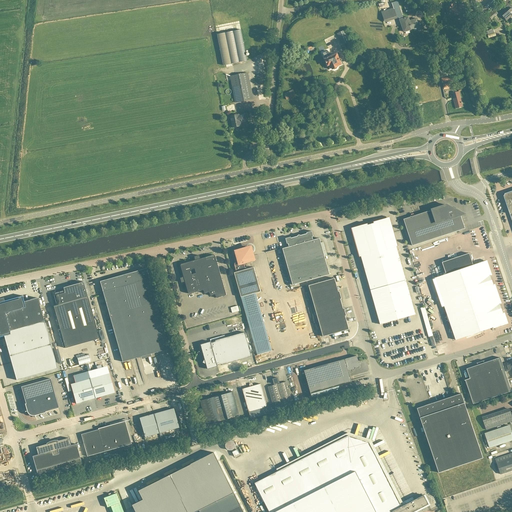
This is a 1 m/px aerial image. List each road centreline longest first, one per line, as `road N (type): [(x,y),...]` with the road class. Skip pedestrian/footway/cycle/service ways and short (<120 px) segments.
road 1 (trunk): [(0,240),(429,153)]
road 2 (unclassified): [(0,222),(268,166)]
road 3 (unknown): [(89,263),(136,437),(178,432),(173,392)]
road 4 (unclassified): [(11,439),(201,384)]
road 5 (unknown): [(368,413),(291,434),(242,461),(253,511)]
road 6 (unclassified): [(365,339),(374,368),(392,374),(511,335)]
road 7 (unclassified): [(159,249),(329,213)]
road 8 (unclassified): [(201,384),(365,339)]
road 9 (unclassified): [(0,281),(159,249)]
road 10 (unclassified): [(268,166),(419,131)]
road 11 (unclassified): [(268,166),(279,15)]
road 12 (unknown): [(390,214),(417,322),(384,334)]
road 13 (unclassified): [(159,249),(201,384)]
road 14 (unclassified): [(365,339),(329,213)]
road 15 (unclassified): [(453,183),(329,213)]
road 16 (unknown): [(37,274),(59,352),(99,346)]
